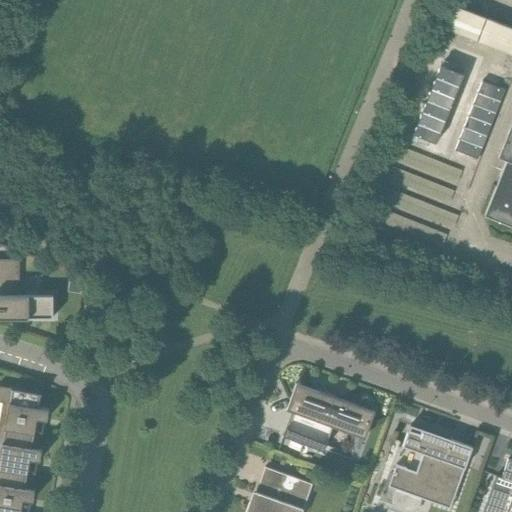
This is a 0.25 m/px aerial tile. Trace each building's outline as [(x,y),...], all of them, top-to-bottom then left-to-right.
[(510,57),(511,52),(511,31),(450,7),(441,30),(510,57)] [(440,65),(413,134),(436,143),(463,74),(440,65)] [(481,82),(454,151),(477,160),(504,91),(481,82)] [(511,120),(498,155),(507,159),(485,215),(511,225),(511,120)] [(450,202),(456,190),(435,180),(425,180),(411,173),(412,195),(399,189),(399,179),(404,170),(391,164),(391,178),(382,197),(383,219),(399,226),(399,216),(407,216),(435,229),(427,246),(443,245),(459,213),(450,209),(450,202)] [(53,296),(15,296),(15,260),(0,260),(0,318),(53,319),(53,296)] [(370,434),(366,432),(374,412),(336,398),(337,394),(318,387),(317,391),(296,383),(287,410),(292,412),(282,441),(298,447),(300,442),(324,450),(333,426),(352,433),(353,461),(360,463),(370,434)] [(0,425),(35,432),(37,419),(47,420),(49,410),(37,408),(39,393),(0,386),(0,402),(4,403),(0,423),(0,425)] [(0,467),(28,472),(30,459),(40,461),(42,450),(40,449),(43,433),(35,432),(0,425),(0,467)] [(473,447),(411,425),(403,446),(423,454),(415,476),(395,469),(388,487),(450,509),(473,447)] [(511,511),(511,461),(508,460),(502,478),(497,476),(483,511),(507,511),(508,511),(511,511)] [(0,508),(19,511),(21,511),(24,499),(34,501),(36,490),(33,490),(36,473),(28,472),(0,467),(0,508)] [(246,511),(302,511),(312,484),(267,468),(258,492),(254,491),(246,511)]
